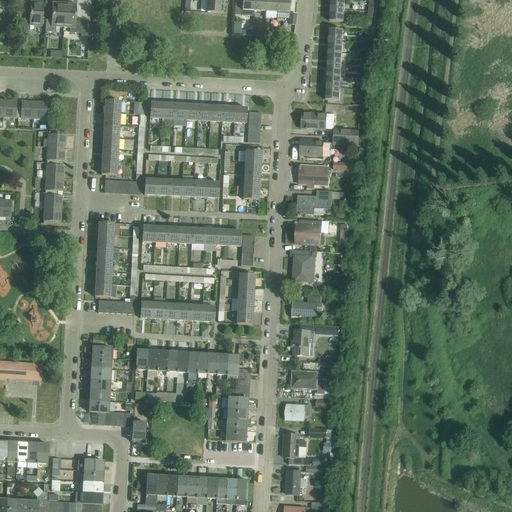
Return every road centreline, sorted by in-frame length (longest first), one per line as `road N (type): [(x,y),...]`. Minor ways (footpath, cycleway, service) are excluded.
road 1 (residential): [(261,511),(283,89)]
road 2 (residential): [(66,433),(85,79)]
road 3 (residential): [(283,89),(85,79)]
road 4 (residential): [(118,511),(121,444),(112,436),(66,433)]
